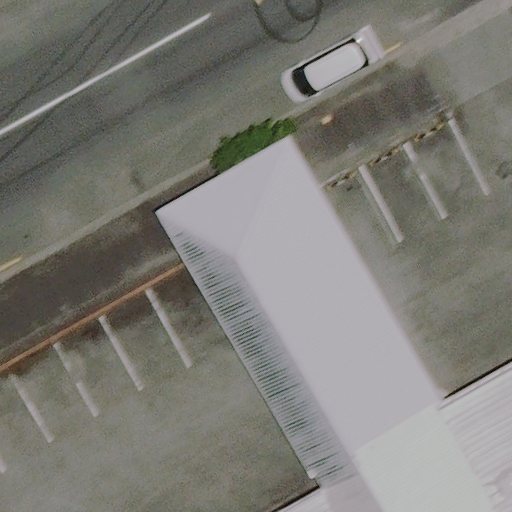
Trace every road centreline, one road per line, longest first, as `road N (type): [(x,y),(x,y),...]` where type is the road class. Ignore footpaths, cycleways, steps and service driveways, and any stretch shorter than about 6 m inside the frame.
road 1 (unknown): [(511,200),(27,511)]
road 2 (tertiary): [(230,0),(0,128)]
